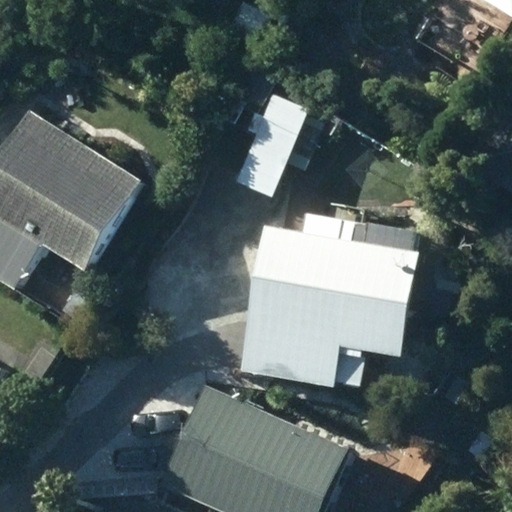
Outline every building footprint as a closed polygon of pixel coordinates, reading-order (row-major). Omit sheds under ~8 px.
[(511,0),(498,0),(511,8),(511,0)] [(252,3),(229,47),(260,62),(282,18),(252,3)] [(214,162),(183,235),(219,251),(247,185),(282,200),(317,115),(279,99),(247,175),(214,162)] [(511,106),(480,163),(511,181),(511,106)] [(43,113),(0,183),(0,271),(28,289),(55,244),(103,273),(158,183),(43,113)] [(427,252),(430,237),(389,230),(387,246),(279,229),(256,372),(352,387),(359,348),(426,358),(443,254),(427,252)] [(25,404),(4,391),(15,372),(0,362),(0,412),(14,421),(25,404)] [(178,488),(236,511),(350,511),(376,450),(220,386),(178,488)]
